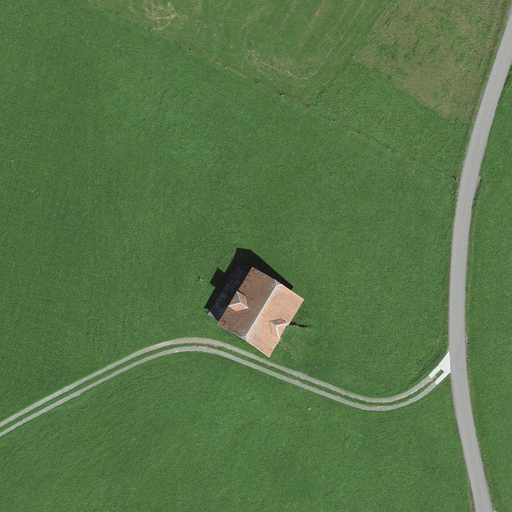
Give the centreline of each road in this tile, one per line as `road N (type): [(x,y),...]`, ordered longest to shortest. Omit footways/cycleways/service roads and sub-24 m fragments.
road 1 (track): [(0,430),(150,350),(182,343),(229,350),(371,402),(421,387),(458,354)]
road 2 (residential): [(488,511),(456,343),(458,254),(488,110),(511,45)]
